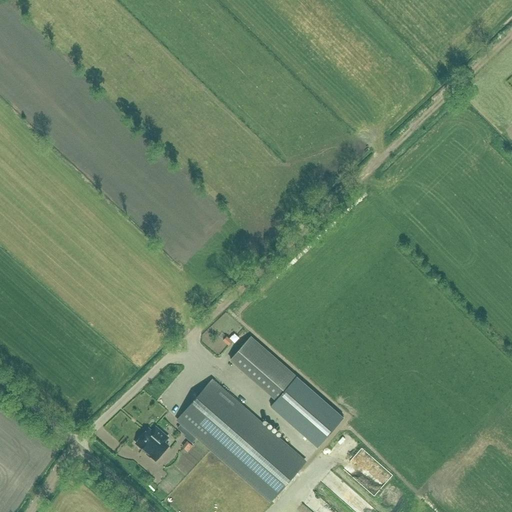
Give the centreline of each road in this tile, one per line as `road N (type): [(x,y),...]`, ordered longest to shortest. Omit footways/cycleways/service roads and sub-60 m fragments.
road 1 (track): [(511,33),(88,432),(31,511)]
road 2 (unclassified): [(153,511),(0,382)]
